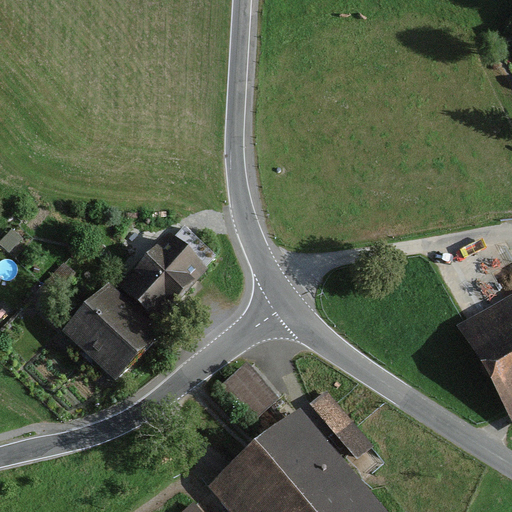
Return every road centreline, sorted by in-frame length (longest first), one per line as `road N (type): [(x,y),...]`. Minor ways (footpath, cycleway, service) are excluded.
road 1 (tertiary): [(0,458),(84,437),(156,405),(286,305)]
road 2 (tertiary): [(286,305),(248,230),(238,186),(242,0)]
road 3 (tertiary): [(511,466),(328,345),(286,305)]
road 4 (track): [(511,236),(337,264),(277,288)]
road 5 (track): [(142,511),(211,460),(156,405)]
